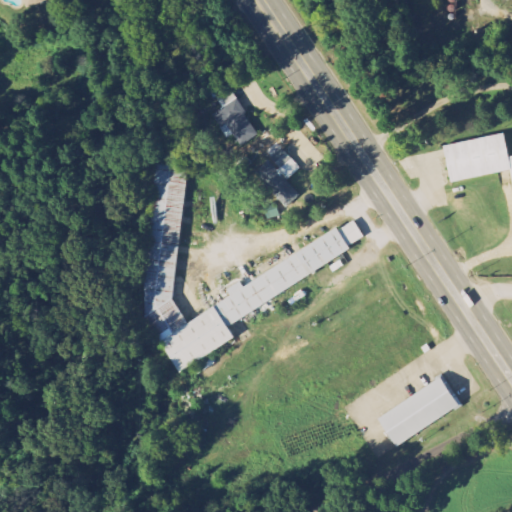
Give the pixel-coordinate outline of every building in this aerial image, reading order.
[(24,0),(27,9),(56,0),(55,0),(24,0)] [(221,128),(227,124),(241,146),(259,135),(230,88),(216,97),(223,109),(213,115),(221,128)] [(443,145),(449,183),(511,172),(511,177),(511,156),(508,157),(504,135),(443,145)] [(301,168),(280,146),(253,171),(287,209),(301,195),(288,181),(301,168)] [(188,164),(155,161),(139,308),(176,374),(237,340),(227,322),(368,245),(355,221),(339,230),(341,230),(242,284),(241,282),(227,290),(231,298),(185,323),(173,301),(188,164)] [(376,417),(392,446),(462,408),(446,379),(376,417)]
